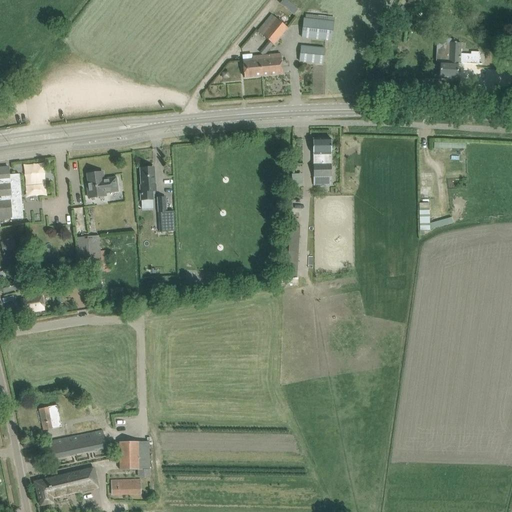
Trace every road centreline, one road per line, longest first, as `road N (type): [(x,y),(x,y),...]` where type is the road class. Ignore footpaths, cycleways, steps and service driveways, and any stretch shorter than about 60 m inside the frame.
road 1 (tertiary): [(511,116),(375,108),(152,123)]
road 2 (unknown): [(0,327),(83,308),(135,309),(144,321),(146,405),(128,425)]
road 3 (unclassified): [(30,511),(0,371)]
